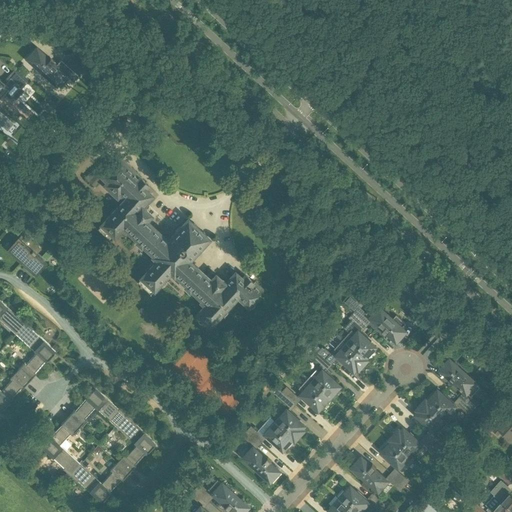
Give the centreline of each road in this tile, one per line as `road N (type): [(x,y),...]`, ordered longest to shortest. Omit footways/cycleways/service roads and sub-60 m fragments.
road 1 (residential): [(277,510),(184,435),(145,391),(87,356),(30,293),(0,276)]
road 2 (primary): [(299,116),(511,312)]
road 3 (primary): [(511,286),(311,102)]
road 4 (residential): [(277,510),(404,369)]
road 5 (primary): [(171,0),(299,116)]
road 6 (primary): [(311,102),(199,0)]
